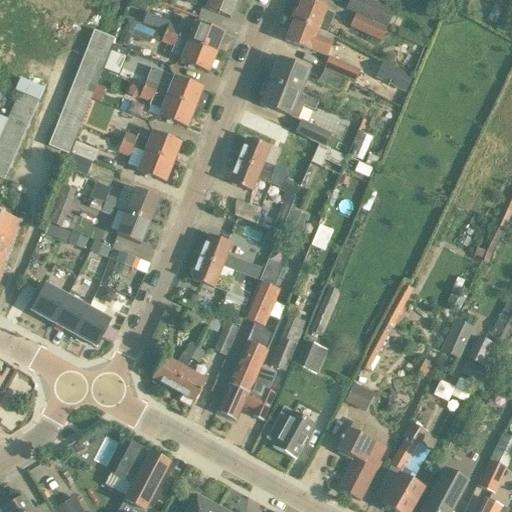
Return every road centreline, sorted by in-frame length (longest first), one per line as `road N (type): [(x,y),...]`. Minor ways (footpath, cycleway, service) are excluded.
road 1 (residential): [(107,393),(177,252),(271,0)]
road 2 (unclassified): [(313,511),(107,393)]
road 3 (residential): [(0,471),(40,443),(66,404),(98,390)]
